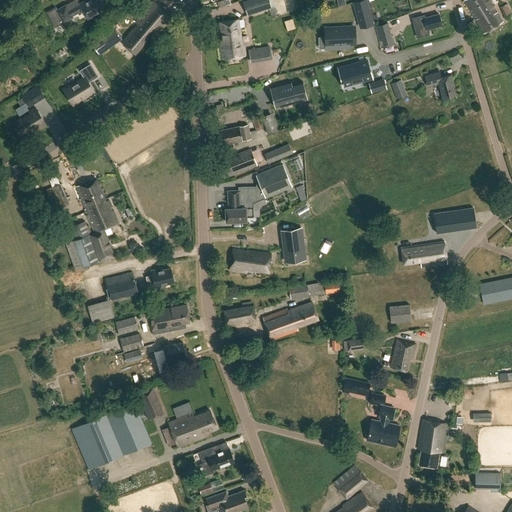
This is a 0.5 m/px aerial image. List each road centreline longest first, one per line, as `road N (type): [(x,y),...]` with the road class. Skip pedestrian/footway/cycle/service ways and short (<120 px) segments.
road 1 (tertiary): [(249,429),(207,299),(196,64)]
road 2 (unclassified): [(403,477),(452,271),(511,203)]
road 3 (unclassified): [(0,177),(196,64)]
road 4 (residential): [(511,199),(455,0)]
road 5 (residential): [(403,477),(340,446),(249,429)]
